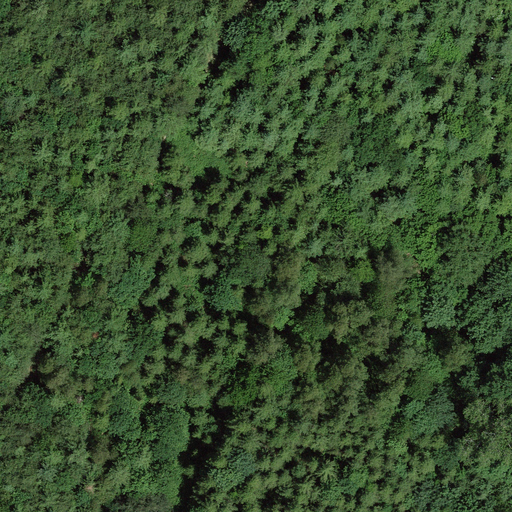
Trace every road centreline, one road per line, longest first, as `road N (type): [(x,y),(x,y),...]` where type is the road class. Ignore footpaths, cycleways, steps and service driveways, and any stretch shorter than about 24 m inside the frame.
road 1 (track): [(246,0),(112,212),(0,416)]
road 2 (track): [(452,511),(511,360)]
